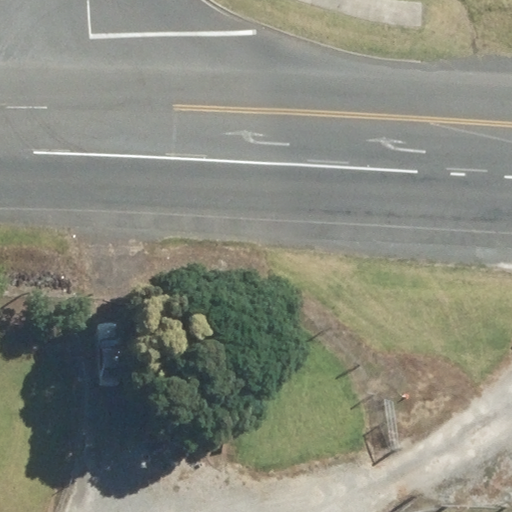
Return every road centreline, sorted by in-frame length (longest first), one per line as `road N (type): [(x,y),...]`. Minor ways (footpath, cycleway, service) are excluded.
road 1 (tertiary): [(99,131),(511,154)]
road 2 (unclassified): [(99,131),(89,0)]
